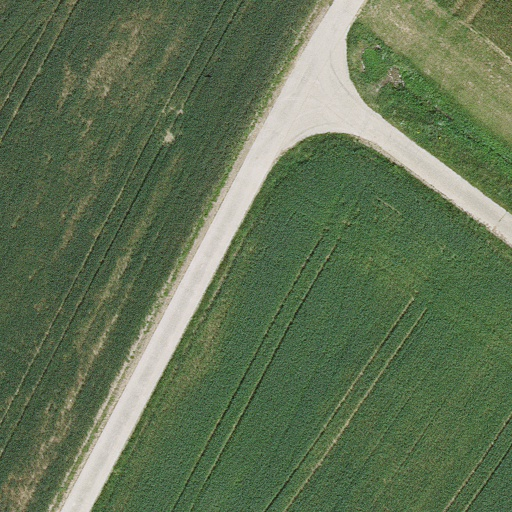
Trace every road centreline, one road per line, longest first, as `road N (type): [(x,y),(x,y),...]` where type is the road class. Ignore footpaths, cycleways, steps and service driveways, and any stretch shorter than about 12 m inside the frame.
road 1 (track): [(349,0),(301,71),(73,511)]
road 2 (track): [(301,71),(511,229)]
